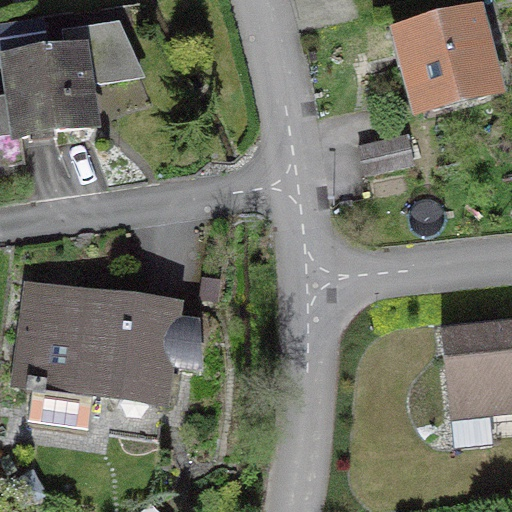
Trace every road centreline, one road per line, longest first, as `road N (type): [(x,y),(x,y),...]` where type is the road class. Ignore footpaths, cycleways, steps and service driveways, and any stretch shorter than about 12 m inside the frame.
road 1 (residential): [(294,200),(0,239)]
road 2 (residential): [(291,511),(300,293)]
road 3 (residential): [(511,277),(300,293)]
road 4 (residential): [(294,200),(256,0)]
